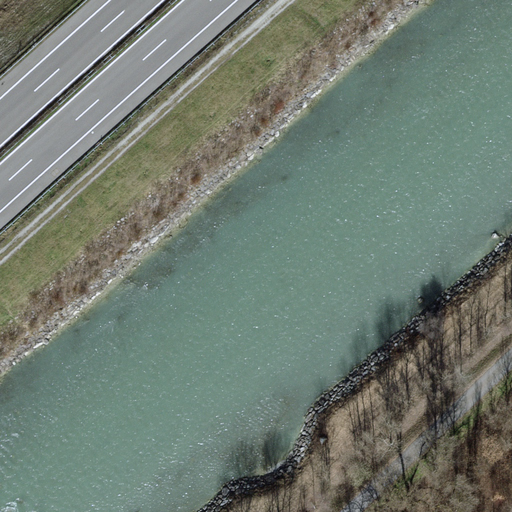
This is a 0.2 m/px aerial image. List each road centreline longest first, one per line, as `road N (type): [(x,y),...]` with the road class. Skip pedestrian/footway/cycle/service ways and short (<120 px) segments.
road 1 (track): [(0,257),(288,0)]
road 2 (motorway): [(0,189),(212,0)]
road 3 (motorway): [(136,0),(0,121)]
